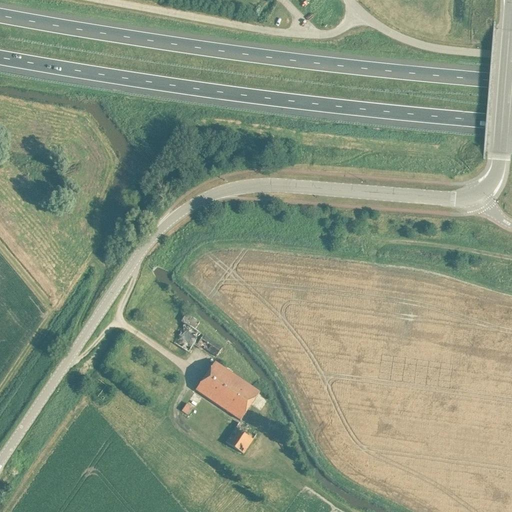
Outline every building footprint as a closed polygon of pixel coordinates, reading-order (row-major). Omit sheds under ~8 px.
[(173,343),(187,353),(194,344),(199,335),(194,332),(199,324),(185,315),(180,323),(184,326),(173,343)] [(203,338),(199,335),(194,344),(217,359),(222,350),(203,338)] [(241,422),(259,394),(214,364),(195,392),(241,422)] [(103,400),(110,390),(105,387),(98,397),(103,400)] [(189,402),(194,406),(199,397),(194,394),(189,402)] [(186,416),(192,408),(187,404),(181,412),(186,416)] [(253,462),(266,443),(239,425),(226,444),(253,462)]
